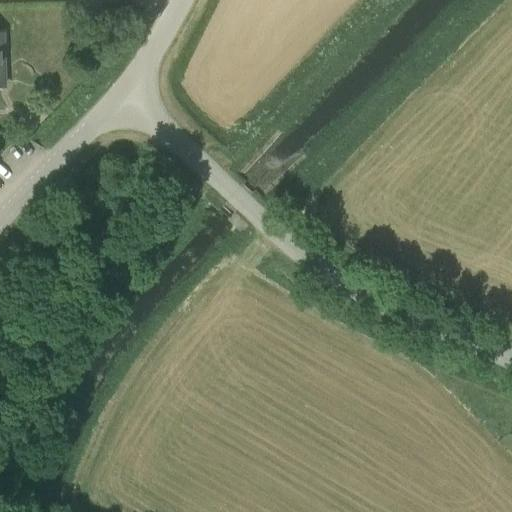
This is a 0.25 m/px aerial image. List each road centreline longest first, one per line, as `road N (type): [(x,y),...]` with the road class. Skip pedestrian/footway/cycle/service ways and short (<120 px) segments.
road 1 (tertiary): [(511,359),(326,272),(122,91)]
road 2 (tertiary): [(0,216),(122,91)]
